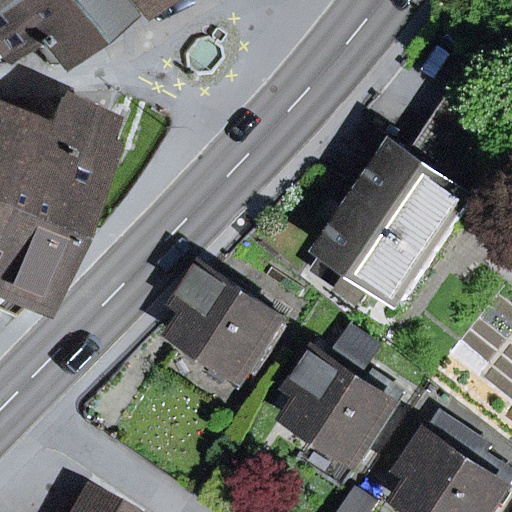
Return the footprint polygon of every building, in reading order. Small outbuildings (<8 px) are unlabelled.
[(36,45),(51,66),(120,15),(107,0),(0,0),(0,49),(7,58),(26,43),(30,49),(36,45)] [(147,0),(124,0),(133,11),(147,0)] [(364,303),(377,285),(405,304),(511,144),(511,133),(473,98),(429,162),(384,132),(339,200),(357,212),(318,271),(364,303)] [(32,126),(7,185),(72,212),(108,121),(59,101),(45,131),(32,126)] [(0,203),(7,185),(32,126),(0,111),(0,203)] [(0,288),(36,303),(72,212),(7,185),(0,203),(0,288)] [(248,378),(287,319),(206,267),(186,296),(199,305),(180,334),(248,378)] [(346,321),(331,342),(358,360),(372,339),(346,321)] [(295,419),(362,463),(408,394),(359,362),(352,372),(321,351),(301,381),(315,390),(295,419)] [(425,471),(405,501),(422,511),(494,511),(511,485),(511,472),(487,456),(492,448),(443,415),(412,463),(425,471)] [(343,511),(375,511),(381,503),(359,488),(343,511)] [(123,511),(85,490),(72,511),(123,511)]
